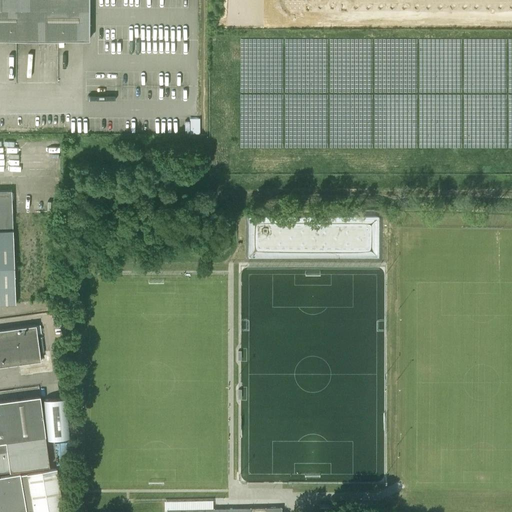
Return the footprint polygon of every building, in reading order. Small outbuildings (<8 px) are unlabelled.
[(0,0),(0,39),(90,39),(89,0),(0,0)] [(0,303),(16,303),(12,190),(0,190),(0,303)] [(0,365),(41,360),(36,324),(0,329),(0,365)] [(0,472),(50,465),(40,395),(1,401),(0,400),(0,472)] [(0,511),(26,511),(27,511),(33,511),(64,511),(57,468),(20,474),(20,473),(0,476),(0,511)]
